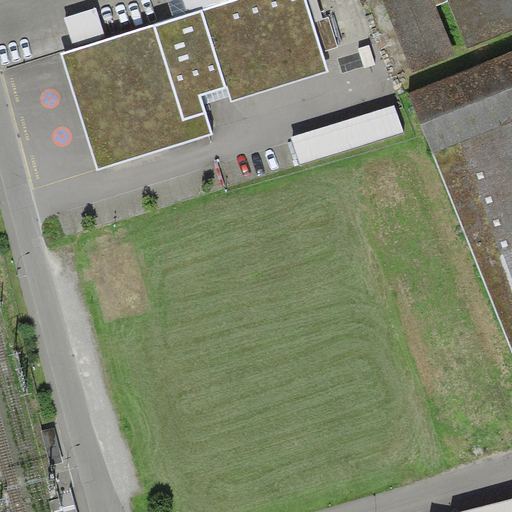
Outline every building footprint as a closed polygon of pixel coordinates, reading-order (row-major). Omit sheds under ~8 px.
[(303,0),(240,0),(190,16),(63,56),(100,171),(211,136),(199,99),(228,90),(232,103),(326,72),(303,0)] [(136,0),(108,0),(103,2),(112,32),(144,22),(136,0)] [(240,0),(183,0),(190,16),(240,0)] [(457,57),(434,0),(383,0),(413,75),(457,57)] [(511,0),(449,0),(470,49),(511,32),(511,0)] [(511,54),(409,95),(511,351),(511,54)] [(293,136),(301,164),(406,132),(398,105),(293,136)] [(511,511),(511,500),(469,511),(511,511)]
